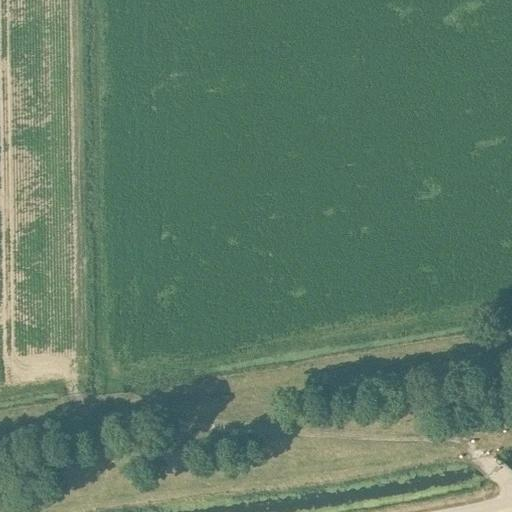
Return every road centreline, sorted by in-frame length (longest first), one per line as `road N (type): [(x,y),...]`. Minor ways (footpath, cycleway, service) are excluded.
road 1 (track): [(0,429),(511,337)]
road 2 (track): [(34,511),(511,431)]
road 3 (track): [(511,495),(478,454),(448,440),(94,414),(69,386)]
